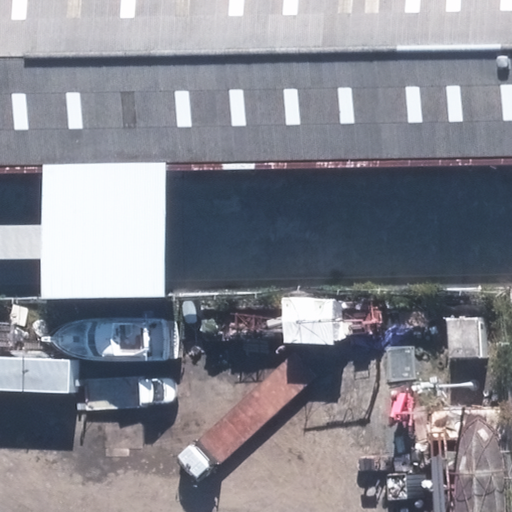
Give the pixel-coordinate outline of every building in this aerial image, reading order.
[(511,0),(0,0),(0,166),(511,154),(511,0)] [(453,293),(308,287),(304,381),(449,387),(451,357),(453,308),(453,293)] [(498,310),(453,308),(451,357),(496,359),(498,310)] [(254,379),(161,373),(158,425),(251,431),(254,379)] [(511,511),(511,398),(442,400),(445,511),(511,511)]
